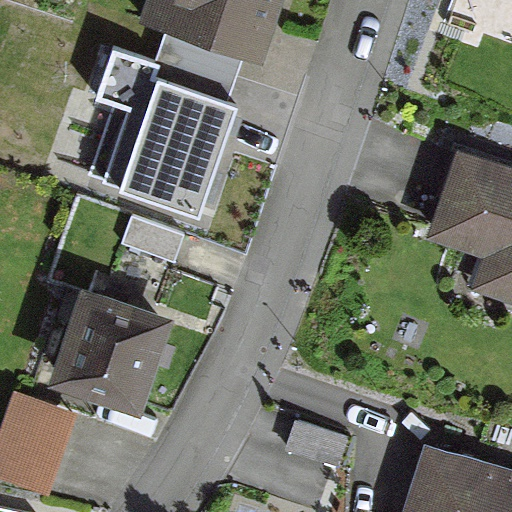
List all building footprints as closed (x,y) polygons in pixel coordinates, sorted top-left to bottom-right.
[(255,24),(263,0),(146,0),(140,20),(167,30),(159,50),(226,73),(233,52),(245,56),(255,24)] [(511,0),(449,0),(441,23),(511,47),(511,0)] [(222,172),(207,167),(229,104),(216,100),(224,78),(176,62),(169,84),(147,77),(151,65),(111,52),(114,41),(90,33),(64,108),(89,116),(95,97),(141,112),(116,185),(207,216),(222,172)] [(511,260),(511,270),(504,294),(511,297),(511,175),(456,156),(430,232),(511,260)] [(126,215),(116,243),(169,262),(179,234),(126,215)] [(130,400),(157,321),(81,295),(54,374),(130,400)] [(84,422),(29,405),(6,478),(61,496),(84,422)] [(293,420),(283,449),(331,465),(341,436),(293,420)] [(511,511),(511,478),(424,450),(404,511),(511,511)]
